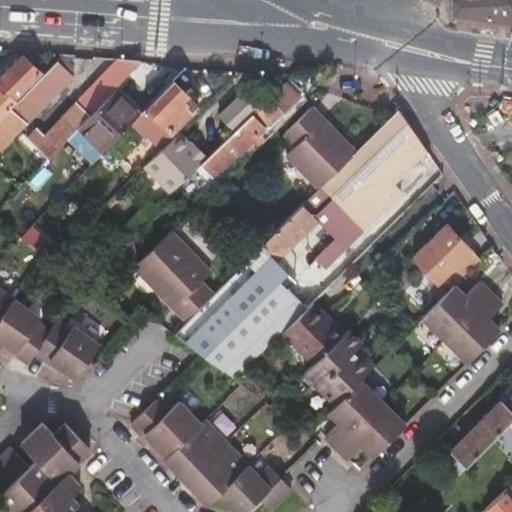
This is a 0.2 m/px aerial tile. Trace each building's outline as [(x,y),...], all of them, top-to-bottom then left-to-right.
[(511,0),(456,0),(451,1),(452,18),(511,26),(511,0)] [(0,113),(13,101),(10,97),(36,71),(20,55),(0,74),(0,113)] [(125,74),(138,60),(115,58),(42,135),(35,127),(25,138),(46,158),(74,129),(110,90),(125,74)] [(0,144),(70,76),(55,60),(13,101),(0,113),(0,144)] [(193,103),(167,80),(142,105),(168,129),(193,103)] [(285,81),(255,110),(201,162),(216,176),(268,124),(299,95),(285,81)] [(134,114),(110,90),(74,129),(97,152),(134,114)] [(232,128),(256,106),(243,93),(219,115),(232,128)] [(317,186),(351,153),(332,133),(333,130),(311,108),(284,134),(293,143),(283,153),(317,186)] [(424,150),(396,109),(392,114),(351,153),(317,186),(259,244),(273,258),(314,218),(332,237),(312,256),(314,258),(391,182),(420,154),(424,150)] [(203,157),(175,129),(147,158),(174,185),(203,157)] [(399,190),(391,182),(314,258),(322,266),(350,238),(399,190)] [(450,283),(476,257),(444,224),(411,256),(434,279),(427,287),(437,297),(450,283)] [(207,268),(167,226),(131,260),(159,289),(156,292),(182,319),(211,290),(198,277),(207,268)] [(273,258),(259,244),(211,290),(182,319),(168,332),(207,359),(209,361),(256,315),(285,286),(293,278),(273,258)] [(460,294),(428,325),(440,338),(487,292),(475,279),(460,294)] [(437,297),(418,315),(428,325),(460,294),(450,283),(437,297)] [(291,292),(285,286),(256,315),(262,320),(291,292)] [(0,309),(10,295),(0,287),(0,309)] [(281,329),(304,306),(291,292),(262,320),(275,334),(281,329)] [(487,292),(440,338),(462,359),(494,328),(483,316),(498,302),(487,292)] [(29,351),(46,328),(33,319),(36,313),(10,295),(0,309),(0,341),(10,348),(7,350),(23,361),(29,351)] [(343,330),(312,298),(304,306),(281,329),(312,360),(343,330)] [(232,377),(275,334),(262,320),(256,315),(209,361),(232,377)] [(95,341),(68,321),(63,327),(51,319),(46,328),(29,351),(43,361),(46,357),(72,375),(86,354),(95,341)] [(347,326),(343,330),(312,360),(303,369),(333,399),(356,377),(367,365),(356,353),(350,347),(359,338),(347,326)] [(360,348),(356,353),(367,365),(372,361),(360,348)] [(356,377),(333,399),(324,409),(334,419),(366,388),(356,377)] [(511,387),(511,390),(499,403),(511,415),(511,414),(511,379),(508,383),(511,387)] [(400,422),(366,388),(334,419),(319,433),(342,457),(357,442),(368,453),(400,422)] [(198,421),(176,398),(167,407),(156,395),(128,421),(139,434),(142,431),(164,454),(198,421)] [(499,403),(497,400),(446,449),(461,465),(511,415),(499,403)] [(198,421),(164,454),(176,467),(173,469),(182,479),(224,441),(202,418),(198,421)] [(0,494),(16,511),(60,511),(64,508),(76,497),(69,489),(77,480),(65,467),(88,445),(63,419),(52,430),(42,420),(19,442),(34,457),(27,464),(9,445),(0,453),(0,494)] [(224,441),(182,479),(193,490),(195,488),(207,501),(215,493),(246,464),(224,441)] [(461,465),(446,449),(439,455),(455,471),(461,465)] [(246,464),(215,493),(234,511),(241,511),(257,497),(266,507),(288,487),(278,478),(267,465),(256,474),(246,464)] [(511,481),(483,509),(484,511),(510,511),(511,510),(511,481)]
